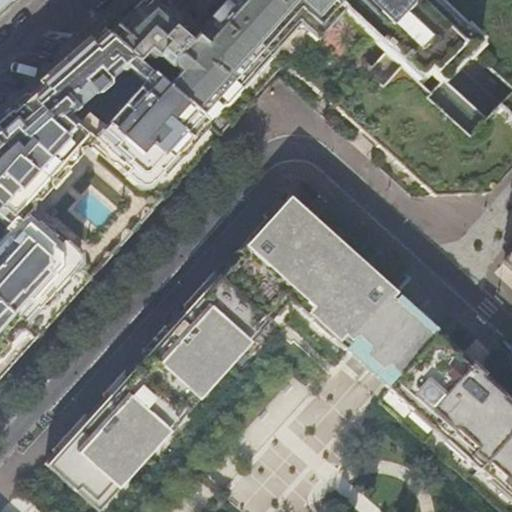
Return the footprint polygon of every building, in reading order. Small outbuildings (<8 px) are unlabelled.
[(0,0),(0,15),(4,11),(16,0),(0,0)] [(135,0),(101,32),(215,137),(220,132),(221,133),(226,127),(225,126),(238,113),(245,107),(244,106),(250,99),(256,92),(258,93),(263,86),(263,85),(276,71),(282,65),(281,64),(284,62),(296,74),(296,75),(302,81),(303,80),(308,84),(314,89),(313,90),(318,94),(319,94),(350,122),(406,172),(431,196),(485,194),(493,185),(511,164),(511,123),(494,107),(450,68),(435,83),(425,93),(383,53),(373,64),(360,52),(370,40),(335,6),(328,0),(135,0)] [(328,0),(335,6),(340,0),(341,0),(344,2),(346,0),(347,0),(379,30),(380,32),(380,35),(374,43),(383,53),(413,81),(423,71),(435,83),(450,68),(465,51),(472,44),(427,0),(328,0)] [(511,7),(472,44),(465,51),(475,60),(476,59),(509,91),(494,107),(511,123),(511,7)] [(151,209),(188,169),(216,138),(215,137),(101,32),(80,51),(1,121),(0,121),(0,374),(57,312),(99,267),(151,209)] [(244,347),(267,322),(269,324),(293,297),(302,305),(298,310),(344,351),(345,350),(365,368),(389,390),(387,391),(411,412),(414,410),(434,428),(433,430),(466,460),(465,461),(478,472),(479,472),(490,481),(489,482),(510,502),(511,500),(511,404),(505,398),(506,397),(489,381),(443,339),(442,340),(421,321),(413,314),(393,296),(394,295),(379,281),(337,243),(300,210),(285,196),(245,241),(204,286),(166,329),(169,332),(166,336),(124,382),(108,399),(104,396),(68,437),(44,464),(46,466),(76,492),(78,491),(94,505),(95,504),(99,508),(129,474),(131,476),(147,459),(144,457),(147,453),(150,455),(166,438),(163,436),(177,421),(179,423),(198,402),(195,400),(209,385),(212,387),(227,370),(225,367),(228,364),(230,366),(246,349),(244,347)]
